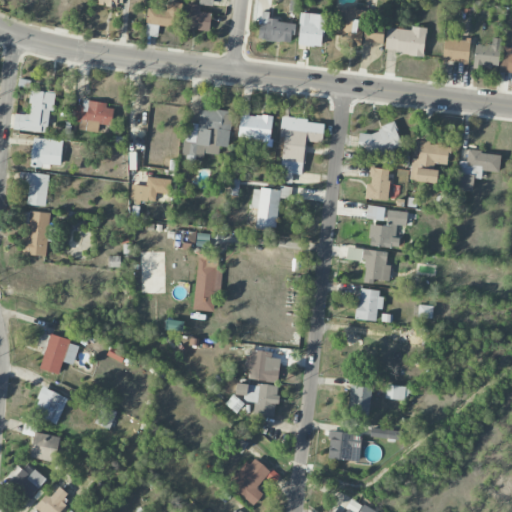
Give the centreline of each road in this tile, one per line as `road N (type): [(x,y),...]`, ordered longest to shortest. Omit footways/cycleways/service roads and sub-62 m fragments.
road 1 (tertiary): [(511,105),(90,52),(0,27)]
road 2 (residential): [(297,511),(345,84)]
road 3 (residential): [(0,413),(16,34)]
